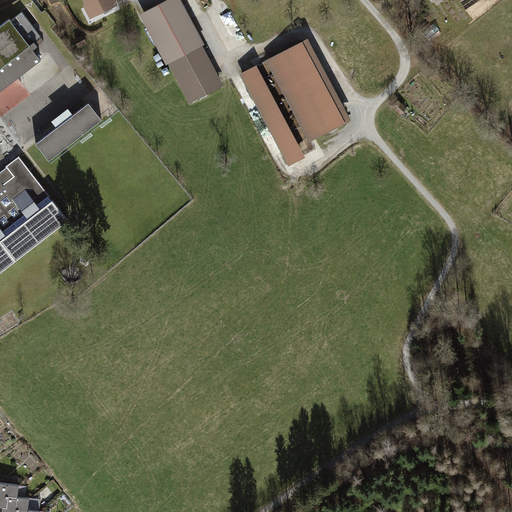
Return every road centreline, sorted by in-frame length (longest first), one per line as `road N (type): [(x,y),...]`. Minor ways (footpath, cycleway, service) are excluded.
road 1 (track): [(362,0),(398,41),(405,64),(370,110),(369,130),(454,231),(452,256),(404,355),(433,408)]
road 2 (track): [(263,511),(363,441),(433,408)]
